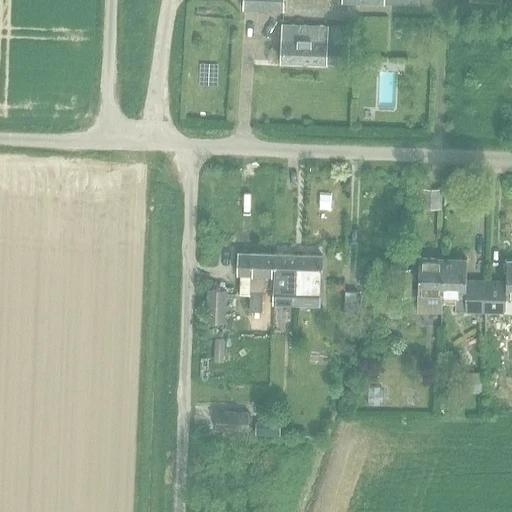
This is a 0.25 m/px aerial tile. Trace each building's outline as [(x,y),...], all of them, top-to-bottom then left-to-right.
[(284,10),(284,0),(244,0),(244,8),(284,10)] [(327,26),(283,24),(281,62),(326,63),(347,63),(348,33),(327,32),(327,26)] [(391,60),(389,95),(404,95),(406,61),(391,60)] [(275,253),(238,252),(237,274),(240,275),(239,294),(250,294),(249,311),(262,311),(263,286),(273,287),(274,286),(275,253)] [(273,295),(273,301),(296,302),(297,287),(298,254),(275,253),(274,286),(273,287),(273,295)] [(320,303),(321,277),(322,255),(298,254),(297,287),(296,302),(320,303)] [(417,295),(417,311),(441,312),(441,295),(443,258),(419,258),(418,295),(417,295)] [(443,258),(441,295),(456,296),(456,310),(484,310),(485,286),(485,281),(467,280),(467,259),(443,258)] [(485,286),(484,310),(499,311),(511,311),(511,260),(507,260),(506,281),(485,281),(485,286)] [(397,268),(396,295),(409,296),(411,268),(397,268)] [(339,319),(340,289),(328,288),(327,318),(339,319)] [(226,290),(208,290),(206,321),(224,322),(226,290)] [(354,291),(344,291),(343,312),(354,312),(354,291)] [(400,302),(384,303),(384,318),(400,317),(400,302)] [(215,338),(214,360),(223,360),(224,338),(215,338)] [(466,372),(466,392),(479,393),(480,372),(466,372)] [(496,374),(487,373),(487,390),(496,390),(496,374)] [(265,390),(238,391),(238,410),(265,410),(265,390)] [(217,429),(248,430),(249,412),(218,411),(217,429)] [(257,420),(257,434),(280,435),(280,421),(257,420)]
